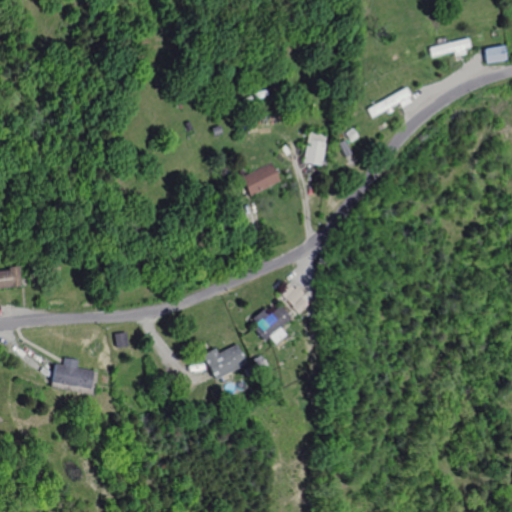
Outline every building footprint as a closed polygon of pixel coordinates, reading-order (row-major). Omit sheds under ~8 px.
[(428,57),(451,51),(452,56),(462,53),(461,48),(466,47),(464,38),(426,48),(428,57)] [(482,63),(480,48),(499,45),(502,60),(482,63)] [(370,117),(383,109),(385,113),(389,111),(387,107),(396,102),(399,106),(408,101),(405,97),(407,96),(403,88),(365,109),(370,117)] [(254,99),(267,94),(265,89),(252,94),(254,99)] [(251,102),(250,96),(241,98),(242,104),(251,102)] [(186,130),(191,128),(187,120),(182,122),(186,130)] [(212,135),(220,132),(217,125),(209,128),(212,135)] [(348,141),(355,136),(349,128),(342,133),(348,141)] [(320,164),(324,165),(327,152),(322,151),(325,133),(307,130),(302,161),(320,164)] [(343,156),(349,153),(341,139),(335,142),(343,156)] [(250,195),(280,180),(271,162),(241,177),(250,195)] [(49,271),(48,264),(57,263),(57,270),(49,271)] [(0,286),(0,269),(5,269),(5,266),(16,265),(18,284),(0,286)] [(284,298),(278,292),(287,283),(293,289),(284,298)] [(291,305),(284,298),(293,289),(295,286),(303,294),(300,297),(291,305)] [(296,313),(306,303),(300,297),(291,305),(290,306),(296,313)] [(272,343),(283,334),(277,326),(288,318),(278,305),(266,314),(262,309),(251,317),(255,324),(251,327),(252,328),(261,340),(266,336),(272,343)] [(116,348),(128,346),(125,332),(113,334),(116,348)] [(213,379),(245,363),(235,343),(216,353),(213,348),(208,350),(200,354),(213,379)] [(250,359),(254,366),(261,363),(258,356),(250,359)] [(51,381),(54,363),(62,365),(63,361),(64,358),(78,360),(76,367),(94,370),(90,388),(51,381)] [(223,426),(232,424),(230,413),(221,415),(223,426)]
